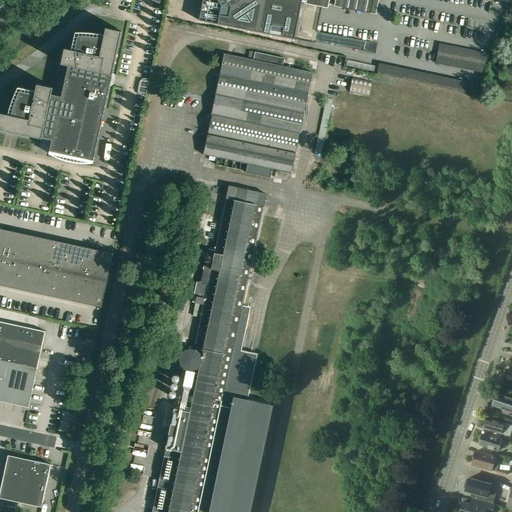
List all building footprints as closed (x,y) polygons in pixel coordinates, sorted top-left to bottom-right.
[(202,0),(199,21),(298,40),(315,43),(322,7),(327,8),(329,0),(202,0)] [(370,14),(373,0),(340,0),(339,7),(370,14)] [(68,66),(112,75),(121,31),(106,28),(104,35),(100,34),(96,34),(92,33),(88,33),(83,32),(79,32),(75,32),(71,50),(64,48),(61,64),(68,66)] [(439,43),(435,63),(480,73),(488,53),(439,43)] [(253,60),(282,67),(284,58),(255,52),(253,60)] [(282,67),(253,60),(224,54),(203,155),(217,158),(216,165),(246,172),(270,177),(272,169),(291,173),(312,73),(282,67)] [(471,94),(475,84),(379,63),(377,74),(471,94)] [(111,78),(112,75),(68,66),(66,76),(61,97),(51,95),(53,87),(37,84),(35,91),(18,87),(16,91),(14,95),(13,99),(12,103),(10,107),(9,111),(8,115),(1,113),(0,117),(0,129),(42,138),(45,139),(44,139),(45,140),(45,141),(46,141),(47,141),(48,141),(48,140),(49,140),(52,140),(49,153),(51,155),(54,156),(57,157),(60,159),(62,160),(65,161),(68,162),(71,162),(74,163),(77,163),(80,164),(83,164),(86,164),(89,164),(92,163),(93,161),(110,85),(109,85),(110,82),(111,82),(112,82),(112,81),(112,80),(112,79),(111,78)] [(372,82),(352,78),(349,93),(369,97),(372,82)] [(148,81),(141,80),(139,91),(146,93),(148,81)] [(276,172),(275,178),(286,181),(288,175),(276,172)] [(251,511),(274,404),(248,398),(252,377),(256,360),(257,355),(242,351),(251,306),(243,305),(250,273),(262,216),(266,194),(228,186),(224,205),(212,261),(205,259),(200,283),(207,285),(203,304),(199,322),(194,348),(187,346),(177,391),(174,404),(174,408),(167,440),(164,455),(151,511),(251,511)] [(0,228),(0,256),(13,260),(19,233),(0,228)] [(19,233),(13,260),(31,264),(37,237),(19,233)] [(37,237),(31,264),(50,268),(56,242),(56,241),(37,237)] [(56,241),(56,242),(50,268),(69,272),(88,276),(93,250),(94,249),(56,241)] [(94,249),(93,250),(88,276),(108,280),(114,254),(94,249)] [(13,260),(0,256),(0,284),(7,286),(13,260)] [(31,264),(13,260),(7,286),(26,290),(31,264)] [(45,293),(50,268),(31,264),(26,290),(44,295),(45,293)] [(50,268),(45,293),(44,295),(63,299),(69,272),(50,268)] [(82,303),(82,302),(88,276),(69,272),(63,299),(82,303)] [(108,280),(88,276),(82,302),(82,303),(102,307),(108,280)] [(0,401),(28,407),(37,368),(45,331),(0,321),(0,401)] [(84,354),(82,360),(81,366),(88,368),(91,355),(84,354)] [(508,410),(511,411),(511,398),(497,393),(495,399),(493,400),(493,401),(493,402),(493,403),(493,405),(508,410)] [(63,411),(59,430),(70,433),(74,413),(63,411)] [(487,418),(484,429),(501,434),(510,436),(511,431),(511,430),(511,422),(511,425),(504,423),(487,418)] [(483,434),(479,444),(488,446),(487,448),(493,450),(493,449),(498,451),(500,445),(504,446),(506,444),(507,441),(501,440),(483,434)] [(475,451),(472,465),(492,470),(497,471),(500,458),(495,457),(475,451)] [(51,464),(36,461),(8,455),(0,490),(0,498),(41,507),(51,464)] [(488,492),(490,484),(468,478),(468,480),(466,480),(464,487),(466,488),(465,490),(474,493),(473,498),(493,503),(496,494),(488,492)] [(462,502),(459,511),(484,511),(486,509),(492,511),(494,505),(476,500),(474,505),(462,502)]
